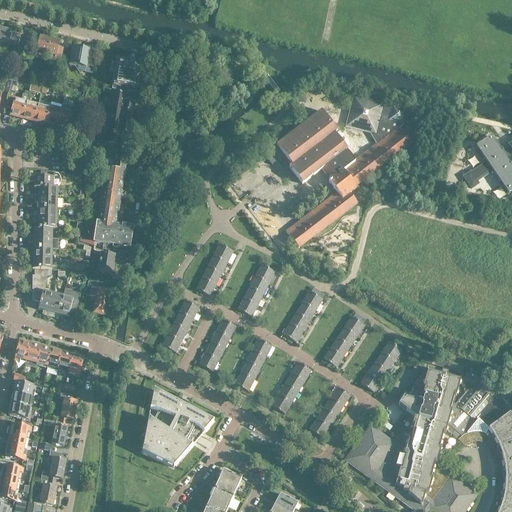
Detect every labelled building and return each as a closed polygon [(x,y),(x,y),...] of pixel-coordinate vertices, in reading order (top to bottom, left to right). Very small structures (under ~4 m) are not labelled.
[(20,37),(11,35),(12,32),(0,28),(0,42),(18,47),(19,44),(20,37)] [(37,51),(36,51),(36,53),(51,56),(50,61),(60,64),(64,49),(58,48),(59,43),(40,38),(37,51)] [(69,64),(69,65),(75,66),(81,74),(85,73),(92,74),(96,55),(90,53),(90,51),(73,48),(69,64)] [(21,53),(17,52),(13,67),(17,68),(21,53)] [(111,62),(110,73),(115,73),(112,89),(137,93),(141,68),(137,68),(138,63),(135,60),(130,60),(126,62),(126,63),(116,62),(116,63),(111,62)] [(7,80),(12,82),(15,69),(10,68),(7,80)] [(15,69),(12,82),(17,83),(20,70),(15,69)] [(114,93),(106,144),(98,142),(95,161),(108,163),(108,160),(115,161),(126,163),(134,106),(135,103),(124,101),(125,95),(114,93)] [(22,100),(14,98),(14,99),(10,115),(22,118),(26,101),(28,96),(23,95),(22,100)] [(345,127),(369,134),(372,139),(376,146),(399,129),(403,126),(407,110),(391,106),(391,107),(384,105),(353,96),(345,127)] [(38,104),(26,101),(22,118),(34,121),(38,104)] [(50,107),(38,104),(34,121),(45,124),(50,107)] [(50,107),(45,124),(57,127),(61,110),(50,107)] [(61,110),(57,127),(69,130),(70,125),(75,126),(79,112),(71,110),(71,112),(61,110)] [(297,130),(276,146),(277,148),(291,166),(288,168),(302,185),(322,169),(326,175),(331,180),(354,162),(346,151),(346,150),(334,134),(336,132),(321,112),(297,130)] [(354,162),(331,180),(328,182),(330,185),(332,183),(334,184),(335,186),(333,188),(337,194),(286,233),(298,249),(356,204),(349,194),(356,189),(355,187),(411,144),(410,144),(413,136),(413,135),(408,128),(402,132),(399,129),(376,146),(354,162)] [(490,137),(475,147),(486,163),(493,172),(508,195),(511,191),(511,169),(507,162),(501,153),(490,137)] [(506,149),(501,153),(507,162),(511,158),(511,144),(509,147),(506,149)] [(105,168),(101,195),(121,198),(126,163),(115,161),(114,170),(105,168)] [(486,163),(470,173),(476,182),(493,172),(486,163)] [(34,189),(38,189),(58,189),(58,187),(59,186),(61,184),(62,181),(61,179),(60,176),(58,175),(58,172),(41,172),(41,178),(30,178),(30,182),(34,182),(34,189)] [(470,173),(463,178),(471,189),(478,185),(476,182),(470,173)] [(145,191),(146,191),(150,193),(152,182),(157,183),(160,182),(161,178),(150,174),(149,180),(148,179),(145,191)] [(34,194),(34,198),(58,199),(58,189),(38,189),(38,194),(34,194)] [(97,222),(113,224),(117,225),(121,198),(101,195),(97,222)] [(58,199),(34,198),(34,202),(38,203),(38,209),(57,209),(58,199)] [(38,215),(34,215),(34,219),(57,219),(57,209),(38,209),(38,215)] [(34,219),(33,223),(38,223),(38,229),(33,229),(57,230),(57,219),(34,219)] [(113,224),(112,226),(97,224),(94,242),(105,244),(104,250),(108,250),(109,244),(113,245),(113,247),(118,248),(119,246),(130,247),(132,229),(117,226),(117,225),(113,224)] [(53,230),(33,229),(33,235),(29,235),(29,239),(53,240),(53,230)] [(79,238),(78,245),(93,247),(94,240),(79,238)] [(29,239),(29,243),(33,243),(33,249),(52,250),(58,250),(59,240),(53,240),(29,239)] [(227,263),(233,252),(220,245),(214,256),(227,263)] [(33,249),(33,256),(29,256),(29,260),(52,260),(52,250),(33,249)] [(101,254),(98,271),(115,274),(117,264),(114,264),(115,256),(101,254)] [(221,275),(227,263),(214,256),(208,268),(221,275)] [(29,263),(33,264),(32,270),(35,270),(34,276),(47,279),(47,276),(48,270),(52,270),(52,260),(29,260),(29,263)] [(255,277),(257,278),(269,284),(276,269),(273,267),(271,270),(261,266),(255,277)] [(208,268),(202,279),(216,286),(221,275),(208,268)] [(32,276),(32,282),(45,286),(47,279),(34,276),(32,276)] [(250,288),(251,289),(263,295),(269,284),(257,278),(255,277),(252,283),(250,288)] [(202,279),(196,290),(210,297),(216,286),(202,279)] [(32,282),(32,288),(43,291),(44,291),(45,286),(32,282)] [(87,287),(86,291),(84,290),(83,295),(89,297),(95,298),(92,314),(93,314),(103,316),(106,291),(87,287)] [(32,300),(40,303),(38,310),(44,312),(43,316),(47,317),(53,294),(44,291),(43,291),(32,288),(32,300)] [(244,299),(246,300),(257,306),(263,295),(251,289),(250,288),(246,295),(244,299)] [(63,296),(58,315),(64,316),(63,321),(67,322),(71,311),(76,312),(80,297),(81,292),(76,291),(75,295),(73,295),(72,299),(63,296)] [(303,303),(305,304),(316,311),(322,300),(309,292),(305,298),(303,303)] [(53,294),(47,317),(51,317),(52,313),(58,315),(63,296),(53,294)] [(238,310),(238,311),(251,318),(257,306),(246,300),(244,299),(238,310)] [(185,302),(180,313),(193,320),(199,309),(185,302)] [(296,313),(298,314),(309,321),(316,311),(305,304),(303,303),(299,309),(296,313)] [(180,313),(174,324),(188,331),(193,320),(180,313)] [(290,324),(292,325),(303,332),(309,321),(298,314),(296,313),(290,324)] [(351,317),(344,328),(357,336),(364,326),(351,317)] [(236,328),(222,320),(216,332),(230,339),(236,328)] [(174,324),(168,335),(182,342),(188,331),(174,324)] [(283,335),(296,343),(303,332),(292,325),(290,324),(283,335)] [(344,328),(337,338),(350,347),(357,336),(344,328)] [(230,339),(216,332),(210,343),(224,350),(230,339)] [(168,335),(162,347),(176,354),(182,342),(168,335)] [(333,345),(330,349),(332,350),(343,357),(350,347),(337,338),(333,345)] [(258,340),(252,352),(263,358),(266,359),(271,348),(271,347),(258,340)] [(30,344),(24,342),(24,343),(19,342),(14,361),(19,363),(20,361),(26,362),(30,345),(30,344)] [(224,350),(210,343),(205,354),(219,361),(224,350)] [(382,353),(384,354),(395,362),(402,351),(389,343),(385,349),(382,353)] [(41,347),(36,345),(35,346),(30,345),(26,362),(36,365),(41,347)] [(47,349),(47,348),(41,347),(36,365),(47,368),(52,350),(47,349)] [(326,355),(323,360),(336,368),(343,357),(332,350),(330,349),(326,355)] [(63,352),(57,351),(57,352),(52,350),(47,368),(58,370),(63,352)] [(68,355),(68,354),(63,352),(58,370),(68,373),(73,356),(68,355)] [(252,352),(246,363),(260,370),(263,363),(266,359),(263,358),(252,352)] [(375,363),(377,365),(388,372),(395,362),(384,354),(382,353),(378,359),(375,363)] [(205,354),(199,366),(213,372),(219,361),(205,354)] [(79,358),(80,357),(74,355),(73,356),(68,373),(68,375),(74,377),(79,378),(84,359),(79,358)] [(422,356),(421,362),(431,365),(433,359),(422,356)] [(448,363),(437,360),(436,366),(446,369),(448,363)] [(458,371),(459,365),(451,362),(449,368),(458,371)] [(246,363),(240,374),(254,381),(260,370),(246,363)] [(298,363),(291,375),(304,383),(309,376),(311,371),(298,363)] [(368,374),(370,375),(381,382),(388,372),(377,365),(375,363),(371,370),(368,374)] [(385,436),(370,425),(342,461),(412,511),(465,511),(478,495),(436,465),(446,430),(465,447),(468,444),(471,443),(474,442),(477,442),(480,443),(483,445),(485,447),(487,449),(491,459),(500,456),(499,455),(500,455),(498,449),(497,445),(491,436),(511,424),(511,418),(498,399),(495,402),(477,386),(475,385),(457,407),(454,404),(460,381),(447,377),(448,374),(442,372),(441,375),(422,370),(398,405),(414,418),(408,437),(405,451),(385,436)] [(240,374),(235,385),(248,392),(252,385),(254,381),(240,374)] [(361,384),(361,385),(373,393),(381,382),(370,375),(368,374),(361,384)] [(15,375),(13,381),(24,383),(25,383),(26,378),(26,377),(15,375)] [(291,375),(285,385),(298,393),(304,383),(291,375)] [(14,389),(13,394),(32,398),(33,392),(35,392),(36,387),(34,387),(16,383),(15,389),(14,389)] [(64,391),(75,394),(77,388),(65,385),(64,390),(64,391)] [(285,385),(278,396),(291,404),(298,393),(285,385)] [(337,388),(330,399),(343,407),(347,401),(350,396),(337,388)] [(143,447),(141,453),(173,468),(193,446),(195,443),(196,442),(200,437),(201,437),(201,436),(203,434),(213,422),(185,407),(184,407),(185,406),(179,403),(178,404),(178,403),(153,390),(153,392),(148,418),(148,420),(146,428),(145,432),(143,442),(143,447)] [(61,419),(60,423),(66,424),(67,419),(73,421),(76,402),(71,401),(73,395),(61,393),(60,400),(63,400),(60,419),(61,419)] [(13,400),(12,405),(30,409),(32,398),(13,394),(11,400),(13,400)] [(278,396),(271,407),(285,415),(289,408),(291,404),(278,396)] [(330,399),(323,409),(336,418),(343,407),(330,399)] [(32,409),(30,409),(12,405),(11,406),(10,406),(9,411),(10,412),(9,416),(30,420),(32,409)] [(323,409),(316,420),(327,427),(329,428),(333,422),(336,418),(323,409)] [(316,420),(309,430),(322,439),(329,428),(327,427),(316,420)] [(16,425),(12,424),(11,428),(9,428),(7,434),(10,435),(9,436),(28,440),(30,433),(31,434),(32,429),(33,425),(28,424),(22,423),(21,427),(16,426),(16,425)] [(54,426),(51,443),(52,443),(51,446),(63,448),(67,429),(65,429),(66,424),(60,423),(59,427),(54,426)] [(511,511),(511,424),(491,436),(497,445),(498,449),(500,455),(501,456),(502,462),(504,470),(504,474),(506,474),(507,478),(504,478),(504,484),(503,493),(506,493),(504,501),(502,501),(500,508),(498,511),(511,511)] [(8,441),(7,441),(6,447),(26,451),(28,440),(9,436),(8,441)] [(40,443),(39,449),(50,451),(51,445),(40,443)] [(6,447),(5,452),(6,453),(5,459),(9,460),(9,459),(25,462),(26,457),(25,457),(26,451),(6,447)] [(49,478),(49,482),(55,483),(56,479),(62,480),(65,461),(60,460),(62,454),(50,452),(49,459),(52,459),(50,470),(46,469),(45,477),(49,477),(49,478)] [(2,471),(1,471),(0,477),(20,481),(22,474),(23,474),(24,470),(8,467),(8,466),(4,465),(2,471)] [(223,473),(219,480),(228,484),(227,487),(235,491),(240,481),(241,480),(238,479),(223,473)] [(0,477),(0,482),(0,483),(0,488),(18,492),(20,481),(0,477)] [(219,480),(215,491),(232,498),(235,491),(227,487),(228,484),(219,480)] [(35,504),(30,503),(30,504),(28,504),(27,510),(40,511),(45,511),(47,506),(52,507),(56,488),(54,488),(55,483),(49,482),(46,482),(45,486),(43,485),(41,495),(39,494),(35,504)] [(0,500),(1,501),(1,500),(12,502),(11,506),(25,509),(26,505),(26,503),(21,502),(20,504),(17,503),(18,498),(17,498),(18,492),(0,488),(0,500)] [(215,491),(211,498),(220,502),(219,504),(228,508),(232,498),(215,491)] [(295,502),(279,493),(274,504),(289,511),(292,511),(297,504),(298,503),(295,501),(295,502)] [(226,511),(228,508),(219,504),(220,502),(211,498),(206,509),(213,511),(226,511)]
